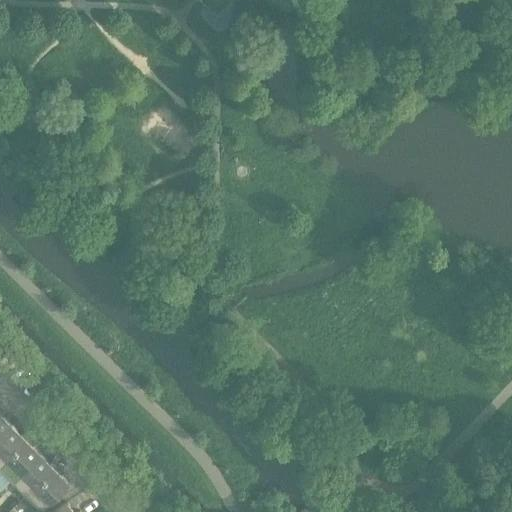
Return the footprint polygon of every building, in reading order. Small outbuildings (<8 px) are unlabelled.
[(1,406),(0,406),(0,435),(11,424),(2,415),(6,411),(1,406)] [(11,424),(0,435),(0,464),(30,435),(25,429),(21,433),(11,424)] [(30,435),(0,464),(0,469),(1,468),(13,480),(40,453),(31,444),(35,440),(30,435)] [(40,453),(13,480),(25,492),(22,495),(25,497),(59,463),(53,458),(49,462),(40,453)] [(59,463),(25,497),(27,500),(30,497),(42,510),(70,482),(60,472),(64,469),(59,463)] [(80,511),(78,511),(74,511),(68,502),(53,511),(80,511)]
